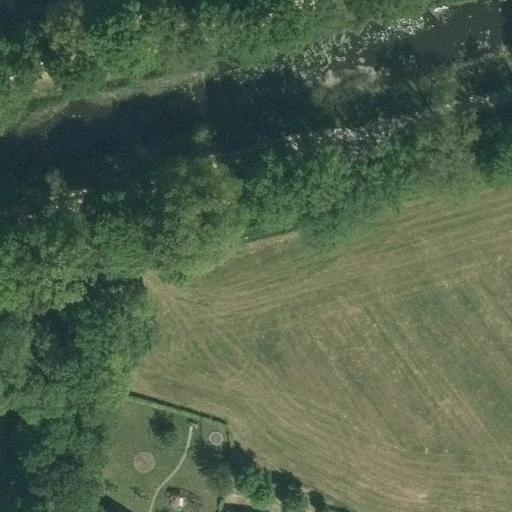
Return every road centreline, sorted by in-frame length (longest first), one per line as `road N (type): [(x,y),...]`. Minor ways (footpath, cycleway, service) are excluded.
road 1 (track): [(0,216),(419,108)]
road 2 (unclassified): [(123,229),(330,169),(381,143),(419,108),(511,84)]
road 3 (track): [(315,0),(0,80)]
road 4 (unclassified): [(42,511),(123,229)]
road 5 (unclassified): [(123,229),(0,248)]
